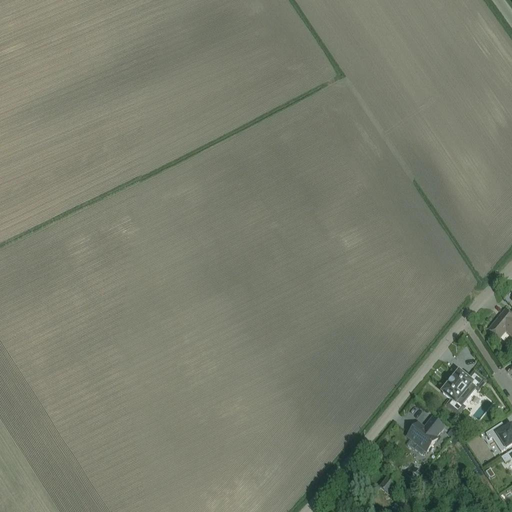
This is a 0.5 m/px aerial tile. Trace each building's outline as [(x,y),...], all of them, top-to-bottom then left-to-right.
[(511,317),(505,312),(497,320),(489,331),(499,340),(505,332),(511,337),(511,336),(511,317)] [(451,401),(447,407),(458,416),(464,408),(462,407),(475,391),(477,393),(485,383),(474,373),(468,381),(462,377),(463,376),(460,374),(460,375),(459,374),(452,381),(448,386),(442,394),(451,401)] [(417,446),(414,450),(422,457),(425,453),(426,454),(437,440),(435,439),(444,429),(432,419),(424,430),(418,424),(407,438),(417,446)] [(511,428),(511,426),(504,430),(501,425),(485,435),(489,441),(492,439),(501,453),(511,446),(511,428)] [(511,451),(501,459),(505,465),(511,460),(511,451)] [(379,489),(394,501),(398,496),(396,495),(401,488),(388,478),(379,489)] [(407,511),(402,508),(411,497),(405,492),(399,500),(395,505),(392,510),(394,511),(407,511)]
